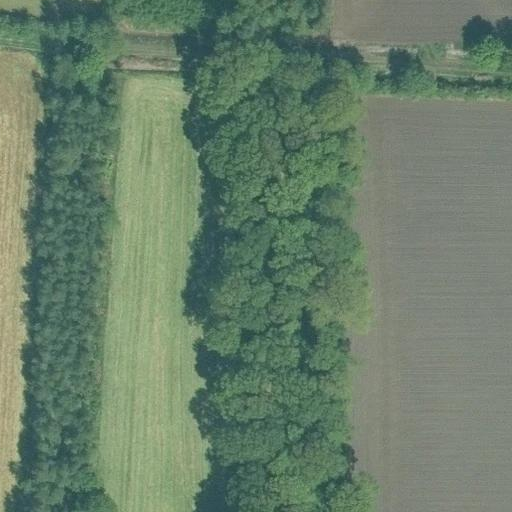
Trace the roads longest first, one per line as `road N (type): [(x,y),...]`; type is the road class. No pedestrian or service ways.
road 1 (track): [(271,59),(110,57),(0,43)]
road 2 (track): [(511,77),(271,59)]
